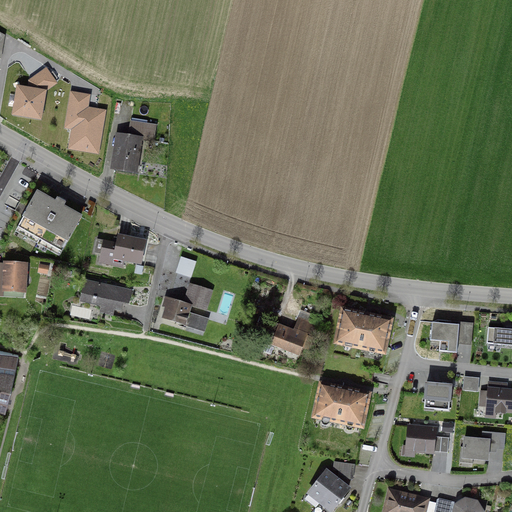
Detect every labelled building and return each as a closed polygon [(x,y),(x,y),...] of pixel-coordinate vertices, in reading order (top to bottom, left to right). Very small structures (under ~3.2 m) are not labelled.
[(41,109),(43,92),(18,88),(14,113),(39,117),(41,109)] [(97,152),(104,112),(90,110),(70,106),(67,126),(81,129),(77,149),(97,152)] [(113,157),(115,157),(114,167),(133,170),(134,158),(137,159),(138,152),(135,152),(137,140),(128,138),(119,137),(117,149),(114,148),(113,157)] [(79,216),(36,191),(15,226),(58,251),(79,216)] [(140,263),(144,243),(117,238),(113,258),(140,263)] [(191,276),(196,261),(181,256),(176,271),(191,276)] [(4,292),(23,293),(25,265),(5,264),(4,292)] [(109,289),(109,287),(84,281),(81,295),(92,298),(92,299),(95,300),(94,305),(101,306),(99,313),(111,316),(113,309),(119,310),(121,304),(127,305),(130,292),(113,288),(112,289),(109,289)] [(205,311),(211,291),(189,285),(185,299),(194,301),(193,307),(205,311)] [(162,307),(166,308),(162,319),(196,329),(199,318),(187,314),(190,306),(169,299),(168,302),(164,301),(162,307)] [(383,353),(390,321),(342,310),(335,343),(383,353)] [(457,324),(430,322),(429,340),(438,340),(437,351),(455,353),(457,324)] [(263,342),(274,346),(274,345),(297,354),(299,347),(307,349),(311,339),(278,326),(277,328),(270,326),(270,325),(263,342)] [(511,330),(489,328),(488,344),(511,345),(511,330)] [(0,412),(4,413),(18,356),(0,351),(0,412)] [(424,410),(448,412),(451,385),(426,383),(424,410)] [(313,417),(361,427),(368,394),(320,384),(313,417)] [(511,389),(488,388),(486,418),(493,418),(494,414),(511,415),(511,389)] [(436,429),(408,427),(406,457),(413,457),(414,453),(434,454),(436,429)] [(487,438),(462,436),(460,459),(485,461),(487,438)] [(355,464),(341,462),(339,476),(353,478),(355,464)] [(314,485),(315,486),(309,494),(320,502),(336,481),(325,472),(319,480),(318,479),(314,485)] [(348,489),(336,481),(320,502),(318,504),(324,509),(325,507),(331,511),(337,503),(339,504),(343,499),(341,497),(348,489)] [(417,498),(389,492),(385,510),(393,511),(428,511),(431,503),(426,502),(426,501),(417,499),(417,498)] [(453,503),(438,499),(436,500),(435,504),(431,503),(428,511),(481,511),(476,503),(465,500),(455,506),(453,503)]
